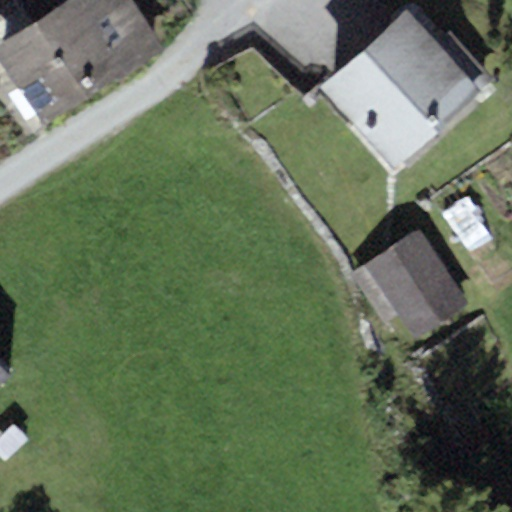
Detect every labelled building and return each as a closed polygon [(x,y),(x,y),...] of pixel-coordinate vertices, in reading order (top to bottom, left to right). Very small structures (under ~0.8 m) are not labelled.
[(68,0),(35,24),(17,0),(12,0),(0,8),(0,97),(30,140),(88,100),(126,73),(162,48),(129,0),(68,0)] [(321,86),(393,168),(493,81),(451,33),(437,45),(408,11),(321,86)] [(469,305),(419,231),(364,268),(395,314),(413,342),(469,305)] [(395,314),(364,268),(352,276),(382,322),(395,314)] [(0,389),(10,379),(0,369),(0,389)]
